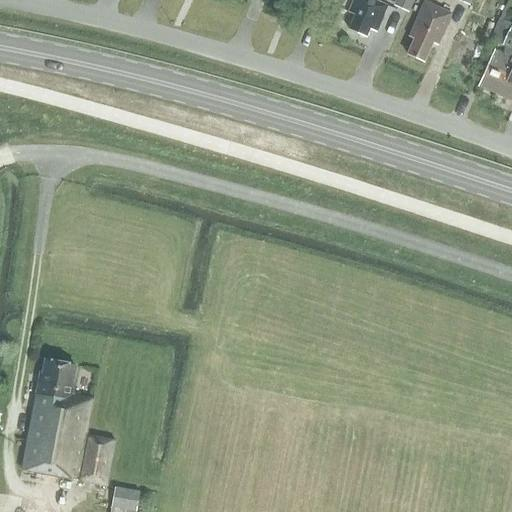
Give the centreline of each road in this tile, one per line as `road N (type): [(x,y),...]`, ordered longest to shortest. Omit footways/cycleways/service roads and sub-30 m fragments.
road 1 (primary): [(511,192),(184,90),(0,51)]
road 2 (residential): [(511,149),(283,71),(16,0)]
